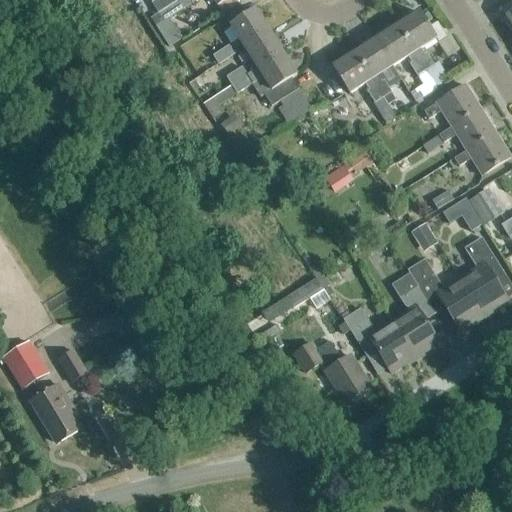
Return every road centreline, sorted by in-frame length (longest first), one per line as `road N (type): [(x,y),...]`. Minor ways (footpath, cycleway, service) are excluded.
road 1 (residential): [(66,511),(162,481),(335,454)]
road 2 (residential): [(335,454),(511,335)]
road 3 (track): [(295,460),(188,282)]
road 4 (residential): [(335,454),(511,433)]
